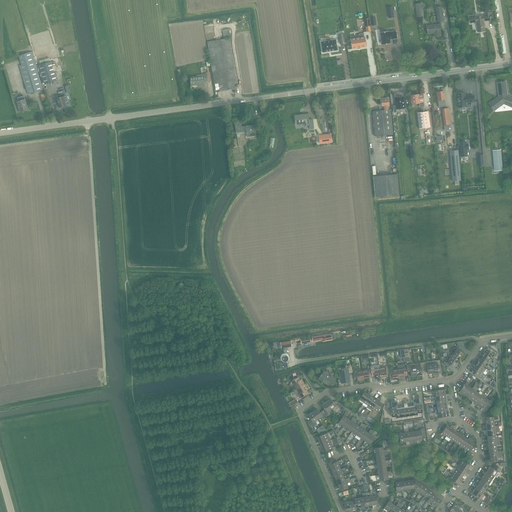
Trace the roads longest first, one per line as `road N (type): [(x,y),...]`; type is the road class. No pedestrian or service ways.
road 1 (tertiary): [(0,133),(511,63)]
road 2 (residential): [(342,511),(301,409),(331,391),(450,379)]
road 3 (residential): [(458,494),(480,457),(477,434),(456,419),(450,379)]
